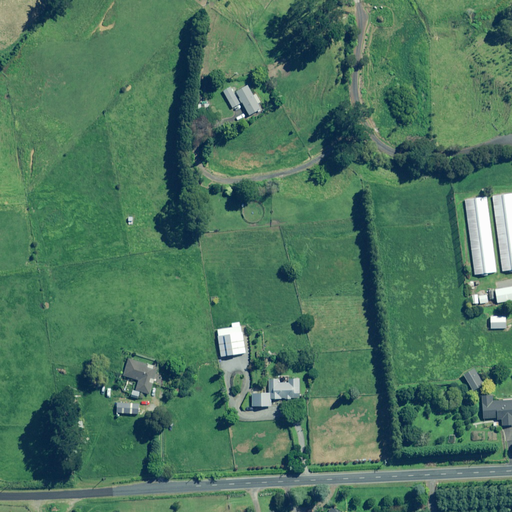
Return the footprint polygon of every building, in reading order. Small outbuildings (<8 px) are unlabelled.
[(256,94),(255,95),(249,85),(237,91),(241,97),(240,98),(243,103),(244,102),(251,115),(262,108),(259,103),(261,102),(256,94)] [(241,103),(231,86),(224,90),(234,107),(241,103)] [(210,116),(210,107),(198,108),(199,117),(210,116)] [(503,271),(511,270),(511,193),(493,196),(503,271)] [(475,274),(495,272),(485,197),(465,200),(475,274)] [(498,302),(511,300),(511,286),(495,289),(498,302)] [(488,302),(487,294),(479,295),(480,303),(488,302)] [(491,328),(506,328),(505,316),(491,317),(491,328)] [(221,356),(244,353),(240,327),(217,330),(221,356)] [(149,394),(157,367),(128,358),(123,375),(139,379),(135,390),(149,394)] [(473,390),(483,384),(474,368),(464,374),(473,390)] [(271,399),(299,398),(299,379),(288,379),(288,382),(278,383),(278,379),(269,379),(269,393),(251,393),(252,406),(271,406),(271,399)] [(137,399),(139,392),(132,390),(130,397),(137,399)] [(511,400),(492,401),(492,395),(482,396),(483,418),(496,418),(497,419),(502,419),(502,425),(511,424),(511,400)] [(137,414),(138,404),(117,402),(116,412),(137,414)]
